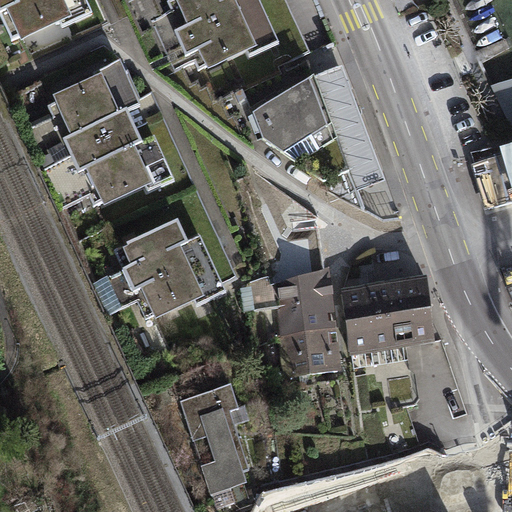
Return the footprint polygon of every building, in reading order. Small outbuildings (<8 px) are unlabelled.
[(82,0),(0,0),(0,22),(11,44),(86,6),(82,0)] [(155,0),(149,3),(175,55),(196,44),(211,74),(284,37),(265,0),(155,0)] [(140,94),(122,55),(45,90),(98,205),(176,169),(155,124),(139,131),(125,101),(140,94)] [(338,61),(254,108),(269,136),(335,193),(379,178),(338,61)] [(511,152),(472,164),(488,218),(511,210),(511,152)] [(369,217),(392,208),(384,188),(361,197),(369,217)] [(198,235),(188,240),(176,216),(114,246),(149,317),(191,297),(195,304),(225,290),(198,235)] [(337,274),(283,276),(286,377),(339,376),(337,274)] [(424,278),(344,292),(356,362),(436,349),(424,278)] [(230,379),(185,392),(212,489),(257,477),(230,379)]
